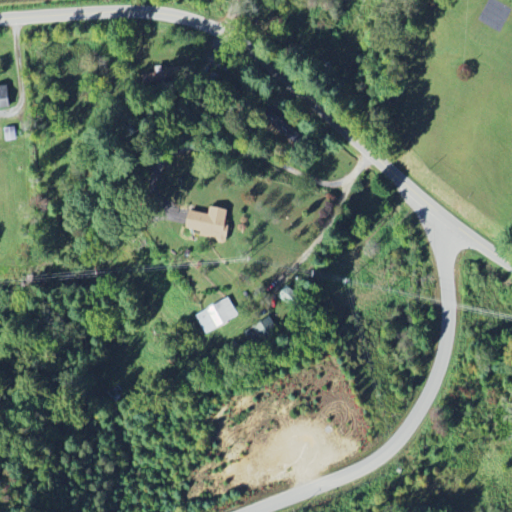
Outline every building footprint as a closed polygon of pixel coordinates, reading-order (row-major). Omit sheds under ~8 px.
[(141,76),(144,87),(185,77),(183,67),(141,76)] [(0,108),(10,108),(7,86),(0,86),(0,108)] [(187,229),(202,232),(201,237),(226,241),(231,210),(211,207),(210,214),(190,211),(187,229)] [(195,317),(206,335),(238,315),(227,298),(195,317)] [(245,330),(251,346),(278,335),(271,319),(245,330)]
